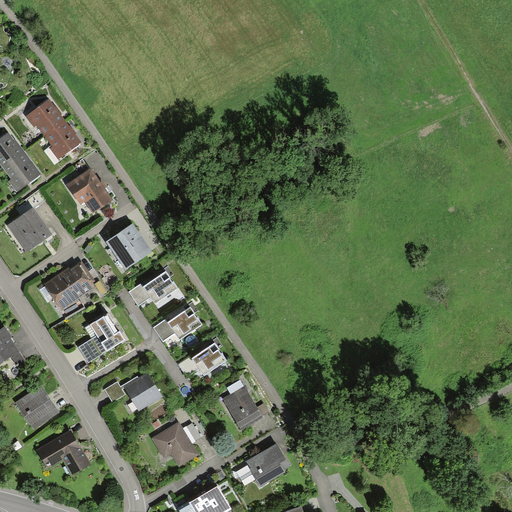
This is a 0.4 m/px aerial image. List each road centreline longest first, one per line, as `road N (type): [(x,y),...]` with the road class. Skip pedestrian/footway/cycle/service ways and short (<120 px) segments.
road 1 (residential): [(0,0),(276,396),(329,511)]
road 2 (residential): [(0,270),(131,479),(137,511)]
road 3 (track): [(420,0),(511,155)]
